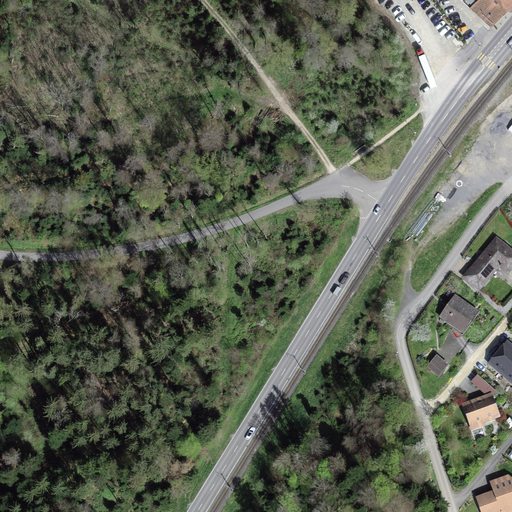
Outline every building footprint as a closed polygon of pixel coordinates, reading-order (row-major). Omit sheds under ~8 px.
[(511,0),(467,0),(493,23),(511,1),(511,0)] [(511,252),(496,239),(465,277),(479,289),(499,266),(507,273),(511,267),(511,252)] [(456,298),(442,317),(462,331),(475,312),(456,298)] [(511,348),(509,346),(493,365),(511,381),(511,348)] [(437,356),(428,366),(439,375),(447,365),(437,356)] [(488,397),(464,405),(471,426),(498,416),(491,396),(498,393),(488,385),(482,392),(488,397)] [(501,507),(487,511),(486,511),(506,511),(511,510),(511,480),(508,477),(492,483),(501,507)]
